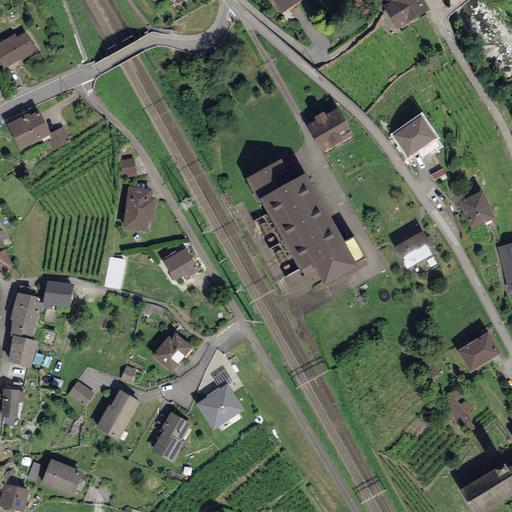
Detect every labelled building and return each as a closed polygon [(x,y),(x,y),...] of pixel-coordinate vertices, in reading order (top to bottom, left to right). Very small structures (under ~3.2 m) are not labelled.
[(271,0),(281,15),(305,0),(271,0)] [(383,8),(397,31),(430,12),(422,0),(388,0),(390,3),(383,8)] [(0,46),(0,58),(5,68),(32,53),(23,38),(16,42),(14,39),(0,46)] [(434,72),(442,68),(436,57),(428,60),(434,72)] [(6,126),(19,152),(47,138),(50,137),(49,135),(38,111),(6,126)] [(316,123),(307,128),(322,155),(353,138),(338,111),(326,118),(324,115),(314,121),(316,123)] [(421,119),(393,137),(407,159),(435,141),(421,119)] [(70,143),(64,130),(63,128),(49,135),(50,137),(47,138),(54,151),(70,143)] [(123,179),(135,177),(136,177),(134,159),(121,161),(123,179)] [(278,165),(246,183),(272,228),(275,234),(279,240),(299,276),(313,268),(324,287),(356,270),(354,265),(365,259),(353,238),(342,244),(304,178),(290,186),(278,165)] [(434,182),(447,176),(443,169),(431,175),(434,182)] [(153,191),(128,189),(123,230),(148,233),(149,224),(153,224),(154,218),(156,200),(152,200),(153,191)] [(482,192),(459,202),(472,231),(495,221),(482,192)] [(423,233),(395,249),(408,272),(436,257),(423,233)] [(511,245),(498,249),(508,293),(511,292),(511,245)] [(13,267),(4,250),(0,252),(0,270),(2,273),(13,267)] [(185,250),(163,263),(174,282),(197,269),(185,250)] [(148,255),(141,254),(140,263),(147,263),(148,255)] [(125,261),(111,258),(105,286),(119,289),(125,261)] [(71,284),(48,281),(46,301),(69,304),(71,284)] [(44,296),(17,291),(10,319),(11,332),(13,333),(31,338),(44,296)] [(488,330),(457,348),(470,370),(501,351),(488,330)] [(192,345),(176,331),(171,337),(168,334),(151,354),(171,371),(192,345)] [(31,338),(13,333),(9,360),(31,366),(37,339),(31,338)] [(428,380),(439,374),(432,361),(420,367),(428,380)] [(136,370),(126,366),(120,379),(130,383),(136,370)] [(77,381),(68,394),(86,406),(95,393),(77,381)] [(227,382),(196,402),(213,429),(244,409),(227,382)] [(19,389),(4,388),(2,416),(18,417),(19,389)] [(142,400),(120,388),(110,404),(109,404),(96,426),(120,439),(142,400)] [(468,415),(474,411),(467,400),(466,400),(460,390),(447,398),(471,436),(479,431),(468,415)] [(181,440),(192,423),(171,411),(159,430),(162,432),(153,448),(173,461),(184,442),(181,440)] [(82,472),(51,458),(41,483),(72,496),(82,472)] [(39,481),(44,465),(36,462),(31,479),(39,481)] [(504,467),(462,491),(470,504),(474,511),(486,511),(511,496),(511,466),(506,470),(504,467)] [(29,488),(4,484),(0,506),(25,510),(29,488)]
